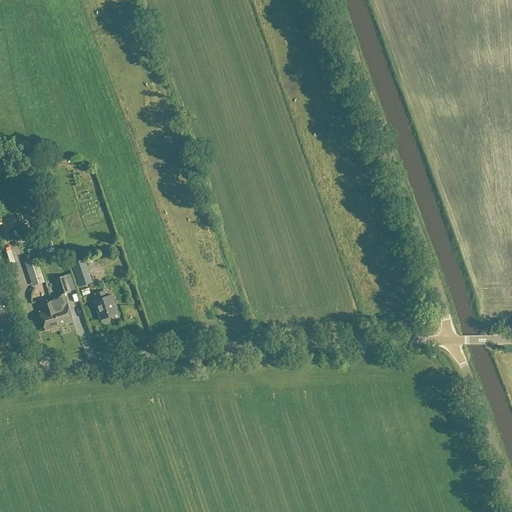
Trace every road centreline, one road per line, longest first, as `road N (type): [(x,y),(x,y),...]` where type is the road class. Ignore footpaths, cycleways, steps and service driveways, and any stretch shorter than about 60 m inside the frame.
road 1 (unclassified): [(0,377),(242,348),(451,341)]
road 2 (unclassified): [(451,341),(330,0)]
road 3 (unclassified): [(511,499),(451,341)]
